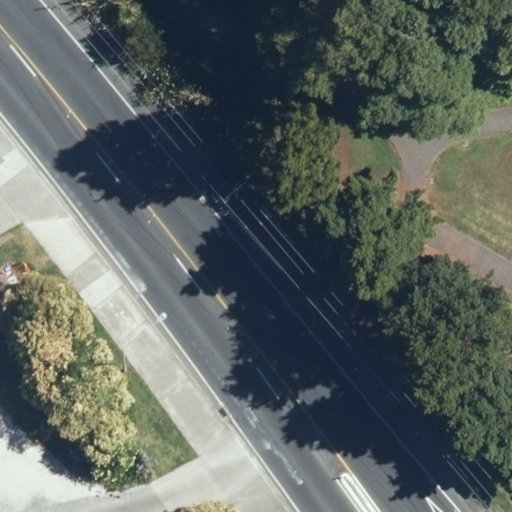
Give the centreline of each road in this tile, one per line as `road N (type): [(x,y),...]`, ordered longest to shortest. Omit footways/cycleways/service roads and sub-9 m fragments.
road 1 (primary): [(281,380),(111,159),(0,31)]
road 2 (primary): [(281,380),(355,434),(415,511)]
road 3 (primary): [(343,511),(317,474),(281,380)]
